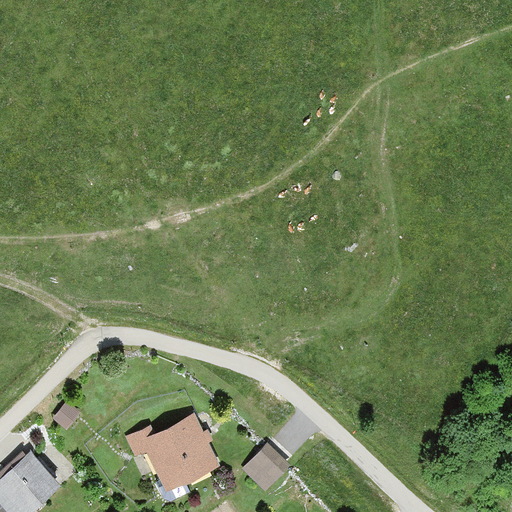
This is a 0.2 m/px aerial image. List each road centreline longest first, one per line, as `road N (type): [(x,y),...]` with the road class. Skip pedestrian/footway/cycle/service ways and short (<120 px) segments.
road 1 (residential): [(0,433),(100,339),(134,336),(234,361),(277,381),(418,511)]
road 2 (track): [(0,280),(92,318),(114,338)]
